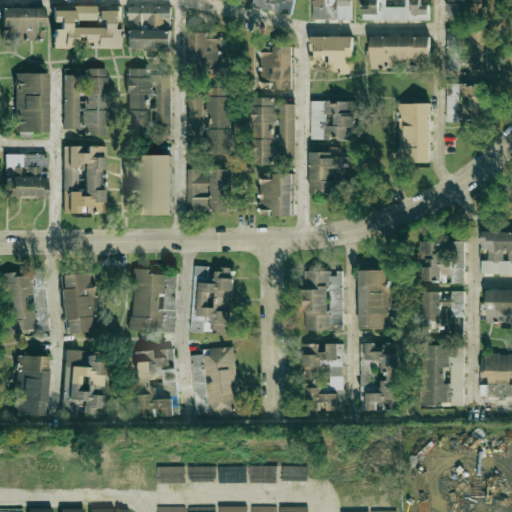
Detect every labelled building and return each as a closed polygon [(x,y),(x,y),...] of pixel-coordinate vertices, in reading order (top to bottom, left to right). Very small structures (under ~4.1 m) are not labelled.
[(252,0),(252,7),(291,14),(293,0),(252,0)] [(313,0),(313,19),(351,20),(351,0),(313,0)] [(429,20),(429,4),(421,4),(421,0),(370,0),(370,4),(362,4),(362,20),(429,20)] [(447,0),(447,16),(479,17),(479,0),(447,0)] [(54,48),(121,48),(121,26),(120,26),(120,10),(98,10),(98,6),(74,6),(74,10),(53,10),(53,26),(54,26),(54,48)] [(129,49),(170,49),(170,6),(128,6),(129,49)] [(44,7),(2,8),(2,40),(44,40),(44,29),(44,7)] [(459,70),(459,63),(468,63),(467,28),(446,29),(447,70),(459,70)] [(488,31),(470,32),(470,41),(488,41),(488,31)] [(189,69),(220,69),(221,33),(190,33),(189,69)] [(353,37),(311,36),(311,53),(313,53),(312,73),(351,74),(351,59),(353,59),(353,37)] [(429,36),(371,36),(371,68),(429,68),(429,36)] [(294,89),(293,46),(273,46),(273,52),(260,52),(261,89),(294,89)] [(106,135),(107,69),(84,68),(83,135),(106,135)] [(128,128),(154,127),(154,129),(171,129),(170,76),(150,76),(150,68),(126,68),(128,128)] [(47,73),(14,73),(15,132),(48,132),(47,73)] [(63,128),(78,129),(79,75),(64,75),(63,128)] [(447,122),(486,121),(485,84),(446,84),(447,122)] [(229,155),(231,88),(208,88),(207,154),(229,155)] [(201,95),(187,95),(187,137),(200,138),(201,95)] [(251,164),(269,164),(269,156),(273,156),(275,98),(252,97),(251,164)] [(311,102),(311,140),(356,139),(355,101),(311,102)] [(430,103),(398,104),(399,162),(430,162),(430,103)] [(294,104),(278,104),(279,159),(294,159),(294,104)] [(63,146),(63,213),(104,213),(104,146),(86,146),(86,153),(80,153),(80,146),(63,146)] [(310,152),(310,195),(337,195),(337,178),(345,178),(345,156),(340,156),(340,147),(329,147),(329,152),(310,152)] [(47,154),(5,153),(5,167),(12,167),(11,176),(6,176),(5,197),(46,198),(47,169),(46,169),(47,154)] [(171,215),(170,155),(138,155),(139,215),(171,215)] [(187,169),(187,210),(229,211),(230,169),(210,169),(210,175),(200,175),(200,170),(187,169)] [(293,174),(260,173),(259,215),(292,216),(293,174)] [(511,232),(482,232),(481,249),(488,249),(488,260),(481,260),(481,273),(511,273),(511,232)] [(464,282),(464,242),(451,242),(451,243),(420,243),(420,281),(441,281),(441,275),(451,275),(451,283),(464,282)] [(191,331),(217,332),(217,334),(231,335),(234,268),(216,267),(215,277),(208,276),(208,266),(194,266),(191,331)] [(163,275),(148,274),(148,269),(132,269),(131,331),(160,331),(161,310),(157,310),(157,293),(162,293),(163,275)] [(343,325),(342,272),(332,272),(332,270),(304,271),(304,330),(329,330),(329,325),(343,325)] [(389,270),(359,270),(360,329),(390,328),(389,270)] [(44,273),(14,275),(14,272),(3,273),(6,334),(47,332),(44,273)] [(173,333),(177,273),(150,272),(150,273),(164,274),(163,296),(162,296),(161,332),(173,333)] [(61,275),(65,334),(96,331),(92,273),(61,275)] [(486,322),(511,321),(511,290),(486,290),(486,322)] [(441,292),(423,292),(422,318),(463,319),(464,291),(451,291),(451,298),(441,298),(441,292)] [(463,333),(464,317),(453,317),(452,332),(463,333)] [(397,410),(398,343),(360,343),(360,359),(381,360),(381,377),(381,391),(366,390),(366,410),(381,411),(381,410),(397,410)] [(342,344),(328,344),(328,352),(319,352),(319,344),(303,344),(304,381),(314,381),(314,373),(322,373),(322,361),(330,361),(330,392),(342,392),(342,344)] [(463,406),(464,348),(450,348),(450,346),(421,345),(420,405),(463,406)] [(191,355),(196,417),(239,414),(233,346),(202,349),(203,354),(191,355)] [(138,418),(157,417),(156,415),(173,414),(173,399),(156,400),(155,383),(154,367),(174,366),(173,348),(153,349),(153,350),(135,351),(138,418)] [(102,417),(105,356),(82,355),(82,350),(65,350),(62,416),(75,417),(76,400),(83,401),(83,416),(102,417)] [(511,396),(511,354),(481,355),(482,382),(480,382),(480,397),(511,396)] [(14,415),(46,415),(47,356),(15,356),(14,415)] [(337,410),(337,393),(319,394),(318,387),(305,387),(306,410),(319,410),(319,402),(329,402),(329,411),(337,410)] [(184,466),(157,467),(158,483),(184,482),(184,466)]
